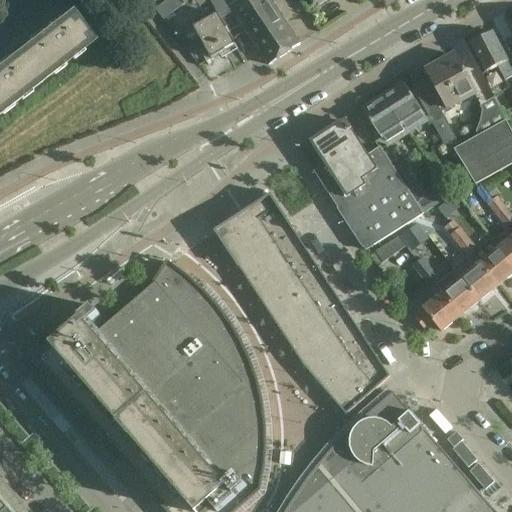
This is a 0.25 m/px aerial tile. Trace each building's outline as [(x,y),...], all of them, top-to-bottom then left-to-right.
[(169,0),(156,10),(164,21),(185,4),(182,0),(169,0)] [(221,20),(233,13),(230,8),(240,1),(239,0),(209,0),(218,15),(221,20)] [(233,13),(254,43),(270,67),(300,46),(268,0),(242,0),(240,1),(230,8),(233,13)] [(94,42),(70,11),(18,51),(42,82),(94,42)] [(212,60),(236,46),(221,20),(218,15),(194,28),(184,34),(191,46),(201,41),(212,60)] [(511,78),(511,72),(508,64),(492,34),(471,45),(486,74),(499,67),(506,81),(511,78)] [(0,115),(42,82),(18,51),(0,65),(0,115)] [(414,88),(413,89),(449,154),(454,152),(460,148),(456,141),(457,140),(443,114),(449,110),(480,92),(459,57),(442,66),(441,63),(426,71),(434,85),(418,95),(414,88)] [(408,136),(428,123),(403,84),(383,97),(400,124),(408,136)] [(362,110),(387,149),(408,136),(400,124),(383,97),(362,110)] [(380,148),(369,156),(351,128),(347,130),(342,122),(312,142),(335,177),(329,181),(324,185),(329,193),(367,252),(424,216),(416,205),(406,189),(398,177),(395,171),(380,148)] [(454,152),(475,186),(511,165),(511,132),(507,123),(460,148),(454,152)] [(398,177),(406,189),(416,205),(427,198),(405,164),(395,171),(398,177)] [(469,177),(458,183),(464,192),(474,186),(469,177)] [(494,200),(500,195),(493,186),(487,191),(494,200)] [(252,210),(217,232),(306,367),(347,415),(390,378),(322,274),(288,222),(279,209),(278,208),(271,197),(252,210)] [(497,216),(506,209),(498,199),(494,203),(489,206),(497,216)] [(511,216),(506,209),(497,216),(508,229),(511,224),(511,216)] [(418,225),(402,239),(413,253),(429,239),(418,225)] [(451,237),(459,247),(468,239),(460,230),(456,233),(451,237)] [(511,238),(500,249),(511,264),(511,238)] [(468,239),(459,247),(469,259),(474,256),(478,252),(468,239)] [(474,256),(481,264),(499,287),(511,276),(511,264),(500,249),(493,240),(478,252),(474,256)] [(371,257),(378,269),(385,265),(377,253),(371,257)] [(414,267),(423,279),(432,271),(423,260),(418,264),(414,267)] [(36,340),(29,343),(25,349),(23,355),(24,362),(28,369),(93,444),(94,445),(96,446),(98,447),(100,448),(101,448),(104,448),(105,448),(107,447),(109,446),(111,445),(138,477),(156,497),(168,511),(235,511),(260,491),(264,469),(266,448),(265,427),(262,405),(258,384),(251,363),(242,344),(231,325),(218,308),(203,292),(187,277),(168,264),(156,283),(95,335),(88,326),(100,316),(92,307),(79,318),(82,321),(54,345),(49,341),(43,339),(36,340)] [(480,303),(499,287),(481,264),(462,280),(480,303)] [(432,271),(423,279),(432,290),(437,286),(441,283),(432,271)] [(443,295),(461,318),(480,303),(462,280),(443,295)] [(443,334),(461,318),(443,295),(424,311),(425,311),(415,319),(426,332),(435,325),(443,334)] [(356,459),(294,511),(495,511),(394,395),(359,426),(355,430),(352,436),(350,442),(351,449),(353,455),(356,459)]
